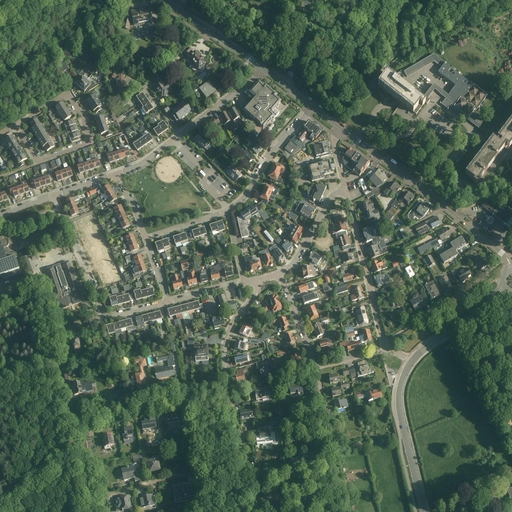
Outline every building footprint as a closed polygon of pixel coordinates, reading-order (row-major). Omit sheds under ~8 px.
[(152,23),(151,17),(152,17),(152,16),(151,16),(150,9),(145,10),(136,12),(131,13),(134,26),(143,24),(152,23)] [(131,21),(124,19),(122,29),(129,30),(131,21)] [(188,48),(183,52),(187,58),(187,57),(191,61),(191,62),(190,62),(190,63),(190,64),(191,65),(191,66),(192,66),(193,66),(194,66),(198,70),(199,70),(200,71),(201,71),(202,71),(202,70),(203,70),(203,69),(203,68),(203,67),(205,65),(195,53),(192,55),(190,53),(191,52),(188,48)] [(399,58),(392,62),(395,66),(401,63),(399,58)] [(384,77),(378,85),(396,100),(398,101),(400,103),(401,103),(415,114),(416,115),(425,103),(425,104),(427,104),(430,100),(428,99),(434,91),(445,99),(441,105),(447,109),(449,107),(467,120),(487,135),(485,137),(490,141),(488,144),(465,174),(474,181),(473,182),(476,184),(505,146),(508,148),(511,143),(511,118),(499,136),(491,130),(488,133),(469,118),(475,110),(476,111),(487,96),(445,64),(441,68),(438,73),(455,86),(448,96),(433,85),(422,100),(393,78),(385,72),(383,75),(384,77)] [(82,71),(74,80),(75,79),(78,81),(75,84),(80,88),(88,79),(82,72),(83,71),(82,71)] [(124,77),(125,76),(121,74),(117,77),(114,75),(112,79),(117,81),(117,86),(119,87),(117,91),(122,93),(126,91),(128,92),(130,88),(126,86),(126,81),(125,78),(124,77)] [(156,75),(153,77),(155,79),(153,80),(156,83),(154,85),(155,86),(153,87),(158,92),(164,87),(163,86),(166,84),(163,80),(160,82),(157,77),(158,77),(156,75)] [(88,79),(80,88),(84,92),(87,90),(89,92),(99,86),(98,86),(97,87),(88,79)] [(202,84),(193,91),(197,97),(202,93),(206,99),(212,94),(213,95),(217,92),(213,87),(212,88),(208,83),(204,87),(202,84)] [(253,101),(244,111),(260,126),(259,126),(261,128),(262,127),(263,128),(272,117),(274,119),(279,113),(275,109),(280,102),(273,96),(274,94),(268,89),(266,90),(259,83),(250,93),(249,94),(252,96),(250,98),(253,101)] [(164,87),(158,92),(162,97),(163,96),(164,98),(165,97),(166,98),(169,97),(167,95),(169,93),(167,90),(170,88),(167,84),(164,87)] [(90,107),(91,106),(99,101),(96,97),(98,95),(95,91),(90,95),(90,96),(86,98),(88,101),(86,101),(90,107)] [(146,99),(142,94),(136,98),(140,103),(146,99)] [(140,103),(144,108),(150,104),(146,99),(140,103)] [(97,102),(90,107),(93,112),(95,112),(96,114),(100,111),(101,113),(106,110),(103,106),(102,106),(99,101),(97,102)] [(66,108),(63,103),(55,108),(58,112),(66,108)] [(183,104),(178,108),(184,116),(189,112),(188,111),(190,110),(185,103),(183,105),(183,104)] [(144,108),(142,109),(146,114),(153,109),(150,104),(144,108)] [(69,113),(66,108),(58,112),(61,117),(69,113)] [(184,116),(178,108),(173,112),(171,114),(176,121),(178,119),(179,120),(184,116)] [(239,118),(234,109),(228,113),(233,121),(239,118)] [(61,117),(64,122),(71,117),(69,113),(61,117)] [(219,117),(224,126),(230,122),(225,113),(219,117)] [(95,120),(97,125),(105,122),(103,117),(95,120)] [(208,122),(213,131),(221,126),(216,118),(208,122)] [(40,124),(37,120),(30,124),(33,129),(40,124)] [(243,120),(239,122),(243,129),(245,132),(249,129),(243,120)] [(77,127),(76,127),(75,125),(76,125),(74,121),(64,124),(66,131),(77,127)] [(163,133),(168,129),(163,122),(158,126),(159,127),(163,133)] [(308,122),(302,129),(311,136),(309,139),(312,141),(314,139),(315,139),(321,132),(322,131),(319,128),(318,129),(315,127),(316,126),(313,123),(312,124),(312,125),(308,122)] [(42,127),(40,124),(33,129),(31,129),(33,133),(42,127)] [(33,133),(35,136),(44,131),(42,127),(33,133)] [(69,137),(79,133),(78,133),(77,131),(78,131),(77,127),(66,131),(69,137)] [(109,132),(107,127),(99,130),(101,135),(105,134),(106,137),(112,135),(111,131),(109,132)] [(163,133),(159,127),(154,131),(158,137),(163,133)] [(35,136),(37,139),(46,134),(44,131),(35,136)] [(297,138),(297,139),(302,143),(306,138),(307,136),(305,135),(302,132),(297,138)] [(69,137),(71,143),(80,140),(80,137),(79,133),(69,137)] [(37,139),(39,142),(47,137),(46,134),(37,139)] [(200,134),(195,140),(202,147),(205,150),(210,144),(207,142),(200,134)] [(6,135),(0,138),(3,143),(5,142),(7,146),(16,141),(13,136),(8,139),(6,135)] [(148,144),(153,140),(149,135),(144,138),(148,144)] [(247,138),(246,139),(252,144),(249,148),(253,152),(256,155),(261,149),(258,146),(260,143),(250,135),(247,138)] [(39,142),(41,145),(49,140),(47,137),(39,142)] [(288,146),(285,149),(292,155),(293,156),(301,150),(301,149),(302,147),(304,145),(304,144),(302,143),(297,139),(297,138),(295,137),(293,140),(295,142),(292,145),(290,148),(288,146)] [(142,148),(148,144),(144,138),(138,142),(142,148)] [(43,148),(44,147),(51,143),(49,140),(41,145),(43,148)] [(18,146),(16,141),(7,146),(10,151),(18,146)] [(138,142),(133,145),(137,151),(142,148),(138,142)] [(313,143),(307,146),(309,153),(314,150),(316,158),(321,157),(321,158),(329,156),(325,142),(314,145),(313,143)] [(51,143),(44,147),(46,151),(47,152),(54,148),(51,143)] [(123,143),(121,144),(126,158),(130,156),(128,149),(125,150),(123,143)] [(120,160),(126,158),(121,144),(119,145),(121,151),(118,153),(120,160)] [(10,151),(13,155),(21,150),(18,146),(10,151)] [(109,153),(106,154),(107,157),(109,164),(114,162),(109,148),(108,146),(107,146),(107,149),(109,153)] [(114,162),(120,160),(118,153),(114,154),(112,148),(109,148),(114,162)] [(13,155),(16,160),(24,155),(21,150),(13,155)] [(237,155),(246,165),(252,159),(243,150),(237,155)] [(345,155),(342,159),(344,166),(352,172),(353,172),(362,158),(363,158),(361,156),(360,155),(359,155),(357,154),(356,154),(351,150),(348,151),(347,152),(345,150),(342,154),(342,153),(342,154),(343,154),(345,155)] [(90,159),(86,160),(87,163),(90,170),(96,168),(93,161),(91,154),(89,155),(90,159)] [(93,154),(91,154),(93,161),(96,168),(101,167),(98,160),(98,159),(97,160),(95,160),(94,158),(93,154)] [(24,155),(16,160),(19,164),(17,165),(19,168),(21,167),(21,168),(26,166),(23,162),(27,160),(24,155)] [(84,172),(90,170),(87,163),(84,164),(82,158),(80,159),(84,172)] [(362,158),(353,172),(359,177),(361,174),(362,175),(370,163),(362,158)] [(233,160),(230,164),(231,165),(233,167),(233,168),(236,171),(240,167),(233,160)] [(319,164),(307,167),(311,182),(323,179),(322,178),(324,177),(324,176),(325,175),(333,173),(332,170),(334,169),(333,164),(331,164),(330,161),(320,163),(320,165),(319,165),(319,164)] [(274,164),(271,171),(279,175),(281,171),(282,172),(284,171),(285,169),(284,168),(283,167),(277,165),(274,164)] [(231,177),(235,182),(241,176),(236,171),(233,168),(226,174),(230,178),(231,177)] [(369,173),(366,176),(369,180),(373,183),(372,184),(368,188),(371,192),(385,184),(387,181),(388,180),(385,178),(386,177),(379,171),(378,172),(375,170),(371,172),(369,173)] [(62,180),(68,178),(65,171),(59,173),(62,180)] [(278,178),(279,175),(271,171),(268,177),(271,178),(270,179),(276,182),(277,181),(281,183),(282,180),(278,178)] [(40,188),(46,186),(43,179),(38,181),(40,188)] [(392,192),(395,195),(400,188),(394,184),(391,183),(383,194),(388,198),(392,192)] [(265,186),(263,192),(275,197),(276,195),(277,195),(277,194),(278,193),(278,192),(278,191),(280,188),(271,184),(270,188),(265,186)] [(101,190),(97,193),(99,195),(100,194),(101,196),(104,194),(110,190),(108,186),(101,190)] [(306,189),(308,198),(319,203),(326,188),(322,186),(308,189),(307,186),(305,186),(306,189)] [(22,187),(16,189),(19,196),(25,194),(22,187)] [(372,192),(374,195),(376,198),(382,194),(378,188),(372,192)] [(11,191),(8,192),(10,195),(13,194),(13,196),(14,198),(19,196),(16,189),(11,191)] [(88,191),(86,192),(88,197),(90,196),(97,194),(95,189),(88,191)] [(104,194),(101,196),(105,201),(107,199),(114,195),(110,190),(104,194)] [(274,201),(275,197),(263,192),(260,198),(267,202),(269,198),(274,201)] [(408,194),(406,192),(398,203),(396,201),(391,207),(392,207),(384,217),(386,223),(389,223),(397,211),(396,210),(401,205),(400,204),(404,200),(409,204),(414,197),(409,193),(408,194)] [(109,202),(105,204),(106,206),(106,207),(112,203),(112,202),(117,199),(114,195),(107,199),(108,201),(109,202)] [(72,199),(66,202),(67,207),(75,204),(74,201),(79,199),(78,196),(73,198),(73,199),(72,199)] [(511,217),(499,207),(488,198),(481,206),(492,215),(505,225),(511,217)] [(300,202),(298,206),(307,211),(313,214),(317,208),(310,204),(301,200),(300,202)] [(419,201),(405,218),(409,222),(410,223),(413,221),(414,222),(423,218),(429,210),(427,208),(424,205),(419,201)] [(368,203),(360,205),(363,213),(372,210),(374,210),(374,207),(373,208),(371,203),(369,204),(368,203)] [(114,209),(108,211),(110,213),(115,211),(116,214),(123,211),(121,206),(114,209)] [(253,206),(247,211),(251,218),(255,216),(256,218),(260,219),(262,217),(264,221),(268,218),(264,212),(260,215),(259,213),(258,214),(255,210),(258,208),(257,206),(254,208),(254,207),(253,206)] [(313,214),(298,206),(295,212),(306,218),(305,221),(309,223),(310,220),(311,219),(312,219),(313,217),(312,216),(313,214)] [(372,210),(363,213),(364,213),(366,220),(368,220),(369,223),(380,220),(377,209),(374,210),(372,210)] [(285,212),(284,214),(287,216),(294,222),(298,218),(287,210),(286,211),(285,212)] [(123,211),(116,214),(118,219),(125,216),(123,211)] [(240,217),(236,218),(237,221),(237,222),(238,221),(240,231),(241,238),(249,237),(249,236),(247,228),(250,225),(248,223),(250,222),(248,220),(251,218),(247,211),(240,215),(241,216),(240,217)] [(335,234),(336,235),(341,234),(340,232),(345,231),(346,231),(347,231),(344,222),(345,222),(343,215),(329,219),(329,220),(332,235),(335,234)] [(125,216),(118,219),(120,224),(128,221),(125,216)] [(441,225),(437,217),(415,228),(419,236),(429,231),(432,230),(432,229),(441,225)] [(78,222),(80,229),(91,224),(88,218),(87,218),(84,219),(78,222)] [(122,227),(117,229),(118,232),(123,230),(123,229),(130,226),(128,221),(120,224),(122,227)] [(292,242),(296,244),(298,241),(303,234),(302,234),(304,231),(297,226),(291,223),(288,221),(286,225),(289,227),(287,230),(285,233),(288,235),(287,235),(290,237),(289,238),(293,240),(292,242)] [(218,231),(218,232),(224,231),(222,222),(216,224),(218,231)] [(80,229),(83,235),(94,231),(91,224),(80,229)] [(216,224),(210,226),(210,229),(212,233),(213,235),(219,233),(218,232),(218,231),(216,224)] [(368,229),(362,230),(366,243),(372,242),(372,244),(373,243),(383,239),(381,236),(376,227),(368,229),(368,228),(368,229)] [(200,237),(206,235),(204,228),(198,230),(200,237)] [(448,228),(437,234),(441,240),(443,243),(446,241),(445,239),(452,235),(448,228)] [(198,230),(192,232),(194,239),(200,237),(198,230)] [(96,237),(94,231),(83,235),(86,242),(96,237)] [(337,239),(338,239),(347,236),(347,235),(347,233),(346,233),(346,231),(345,231),(340,232),(341,234),(336,235),(337,239)] [(185,234),(179,236),(181,243),(182,245),(188,244),(188,243),(186,239),(185,234)] [(179,236),(173,238),(175,245),(181,243),(179,236)] [(347,236),(339,238),(343,251),(351,249),(350,245),(347,236)] [(455,252),(466,246),(469,244),(465,239),(464,237),(462,236),(445,246),(449,252),(445,254),(442,250),(438,252),(441,257),(440,257),(444,264),(458,256),(455,252)] [(89,248),(99,244),(96,237),(86,242),(89,248)] [(0,275),(1,275),(3,279),(20,273),(19,269),(15,258),(17,258),(15,253),(11,254),(8,254),(6,248),(7,247),(8,246),(8,245),(9,244),(9,243),(9,242),(8,241),(7,240),(6,240),(5,239),(4,239),(2,239),(1,240),(0,240),(0,239),(0,275)] [(276,241),(275,242),(277,244),(277,245),(278,246),(281,249),(283,248),(288,254),(293,249),(288,243),(287,242),(286,240),(283,242),(282,243),(279,239),(276,241)] [(374,247),(367,250),(369,255),(386,248),(383,239),(373,243),(374,247)] [(417,249),(420,255),(439,245),(436,239),(417,249)] [(167,240),(161,242),(163,249),(164,251),(164,252),(170,249),(170,247),(169,247),(168,243),(167,240)] [(161,242),(155,244),(158,253),(164,251),(161,242)] [(129,248),(129,250),(125,252),(126,255),(131,253),(138,250),(136,245),(129,248)] [(386,248),(369,255),(371,260),(388,253),(386,248)] [(270,252),(272,255),(273,255),(278,262),(282,259),(282,260),(285,257),(279,250),(274,253),(272,250),(270,252)] [(264,251),(259,253),(262,260),(263,259),(266,267),(269,266),(269,267),(273,265),(272,262),(274,261),(272,257),(270,258),(269,256),(266,258),(266,256),(264,251)] [(310,256),(308,259),(312,261),(310,263),(314,265),(320,270),(321,270),(323,269),(325,265),(323,264),(324,261),(319,257),(320,255),(316,253),(315,255),(312,253),(310,253),(309,255),(310,256)] [(142,261),(140,256),(136,258),(135,254),(125,258),(126,261),(128,261),(129,263),(131,262),(132,265),(135,264),(142,261)] [(343,264),(355,261),(353,254),(341,257),(343,264)] [(255,256),(252,257),(252,259),(256,271),(262,269),(260,261),(259,259),(258,259),(256,259),(255,256)] [(430,256),(423,260),(428,269),(435,264),(430,256)] [(474,268),(477,266),(480,271),(488,265),(486,261),(484,262),(481,257),(476,261),(475,258),(473,259),(471,256),(470,257),(468,258),(474,268)] [(252,257),(245,259),(246,265),(248,265),(250,272),(256,271),(252,259),(252,257)] [(374,273),(381,270),(384,269),(387,268),(385,264),(383,265),(381,260),(370,265),(374,273)] [(98,270),(106,266),(104,261),(95,265),(98,270)] [(133,266),(131,267),(132,271),(134,270),(144,267),(142,261),(135,264),(136,266),(133,267),(133,266)] [(186,261),(180,262),(182,270),(188,268),(186,261)] [(53,268),(46,270),(55,298),(56,298),(57,302),(57,303),(59,310),(59,309),(68,306),(68,307),(68,306),(73,304),(73,305),(82,302),(80,295),(79,295),(78,291),(78,290),(69,262),(62,265),(62,266),(53,269),(53,268)] [(224,264),(219,265),(220,271),(224,270),(226,278),(233,276),(231,270),(231,268),(225,269),(224,264)] [(216,267),(210,269),(210,271),(211,274),(210,274),(210,275),(212,281),(219,279),(218,273),(217,272),(220,271),(219,265),(216,266),(216,267)] [(100,275),(108,271),(106,266),(98,270),(100,275)] [(132,271),(132,273),(134,279),(140,276),(139,274),(143,272),(146,271),(144,267),(134,270),(132,271)] [(405,270),(409,279),(414,276),(410,267),(405,270)] [(471,275),(466,268),(465,268),(462,270),(462,271),(457,275),(456,274),(453,276),(457,283),(460,280),(462,283),(468,279),(467,277),(471,275)] [(342,276),(344,283),(360,278),(357,269),(350,271),(351,274),(342,276)] [(108,271),(100,275),(102,280),(110,276),(108,271)] [(189,279),(187,280),(188,287),(197,284),(195,277),(196,277),(194,271),(187,273),(189,279)] [(199,272),(200,277),(199,277),(201,284),(208,282),(206,275),(207,275),(205,271),(199,272)] [(126,281),(130,280),(129,277),(132,276),(130,272),(123,275),(126,281)] [(374,277),(377,287),(390,283),(386,274),(381,276),(381,275),(374,277)] [(327,283),(322,285),(323,289),(331,286),(330,283),(330,282),(329,282),(327,275),(324,276),(327,283)] [(104,285),(112,282),(110,276),(102,280),(104,285)] [(177,276),(173,277),(174,283),(172,283),(174,290),(182,288),(181,282),(181,281),(180,281),(178,282),(177,276)] [(443,286),(446,292),(452,288),(446,277),(439,281),(442,287),(443,286)] [(428,284),(435,298),(440,295),(434,285),(432,282),(428,284)] [(312,283),(306,285),(298,288),(300,294),(308,291),(315,289),(312,283)] [(431,300),(435,298),(428,284),(424,286),(425,290),(431,300)] [(340,287),(334,289),(336,295),(348,291),(346,285),(344,286),(340,287)] [(350,297),(352,302),(364,298),(361,286),(352,289),(354,296),(350,297)] [(148,298),(154,296),(153,289),(152,287),(146,288),(146,291),(148,298)] [(140,291),(134,292),(135,297),(136,301),(142,300),(140,292),(140,291)] [(146,291),(140,292),(142,300),(148,298),(146,291)] [(397,296),(395,292),(389,295),(390,298),(383,301),(386,308),(397,303),(394,297),(397,296)] [(414,295),(421,308),(427,305),(422,296),(419,298),(417,293),(414,295)] [(312,295),(302,298),(302,300),(302,302),(302,304),(304,305),(318,300),(316,294),(312,295)] [(219,306),(221,313),(236,309),(234,302),(227,304),(224,295),(217,297),(220,305),(219,306)] [(415,311),(421,308),(414,295),(411,296),(413,301),(410,302),(415,311)] [(122,297),(124,304),(130,303),(128,296),(122,297)] [(268,300),(266,300),(268,307),(270,306),(279,303),(276,296),(268,299),(268,300)] [(118,306),(116,299),(116,298),(116,297),(109,299),(112,308),(118,306)] [(116,299),(118,306),(124,304),(122,297),(116,299)] [(198,303),(192,304),(194,311),(200,310),(203,309),(201,304),(199,305),(198,303)] [(268,307),(266,307),(269,314),(273,313),(281,310),(279,303),(270,306),(268,307)] [(357,314),(358,318),(366,316),(364,307),(360,308),(360,305),(351,308),(351,311),(355,310),(356,314),(357,314)] [(181,315),(182,314),(183,320),(187,319),(187,323),(190,322),(189,317),(188,313),(186,306),(180,307),(181,315)] [(314,306),(306,309),(307,311),(306,312),(307,314),(308,314),(308,315),(316,312),(314,306)] [(404,314),(404,312),(407,311),(405,308),(389,315),(391,319),(404,314)] [(160,312),(154,314),(155,321),(156,325),(162,323),(162,320),(160,312)] [(308,316),(307,316),(308,318),(309,318),(310,321),(318,318),(316,312),(308,315),(308,316)] [(391,319),(393,323),(406,318),(409,317),(408,314),(405,315),(404,314),(391,319)] [(358,322),(356,322),(357,326),(359,325),(360,326),(368,324),(366,316),(358,318),(358,322)] [(142,331),(145,330),(144,328),(141,317),(135,319),(137,325),(135,326),(136,332),(142,331)] [(212,318),(204,319),(204,322),(212,320),(213,324),(213,323),(214,329),(219,329),(218,327),(224,325),(222,317),(218,318),(218,317),(213,318),(212,319),(212,318)] [(281,317),(269,321),(270,325),(278,321),(280,326),(282,332),(287,331),(286,328),(288,327),(285,319),(282,320),(281,317)] [(131,320),(124,321),(126,329),(127,329),(127,332),(136,330),(134,323),(132,323),(131,320)] [(124,321),(118,323),(120,331),(126,329),(124,321)] [(118,323),(112,325),(114,332),(117,331),(120,331),(118,323)] [(319,324),(312,327),(315,333),(321,330),(328,328),(327,328),(326,325),(325,326),(324,323),(319,325),(319,324)] [(112,325),(106,326),(107,329),(108,333),(108,335),(115,334),(114,332),(112,325)] [(240,330),(239,333),(240,333),(240,334),(245,337),(247,338),(251,331),(252,328),(249,327),(249,328),(247,327),(246,329),(246,328),(243,327),(241,331),(240,330)] [(321,330),(315,333),(317,338),(320,337),(320,338),(324,337),(324,336),(326,335),(327,332),(327,331),(328,330),(328,328),(321,330)] [(359,333),(358,333),(359,337),(361,343),(364,342),(364,343),(372,341),(369,331),(359,333)] [(292,347),(291,344),(294,343),(291,334),(284,337),(286,341),(286,342),(288,348),(292,347)] [(193,338),(187,339),(187,346),(188,351),(190,351),(190,356),(194,355),(195,358),(195,363),(201,362),(208,361),(207,357),(208,357),(207,353),(207,350),(207,347),(194,348),(193,345),(194,345),(193,338)] [(322,343),(319,343),(320,346),(319,347),(320,349),(321,349),(321,351),(324,350),(324,352),(325,353),(327,353),(328,353),(329,352),(330,351),(329,348),(328,345),(329,344),(330,343),(329,338),(328,339),(321,340),(322,343)] [(234,344),(233,349),(234,349),(234,350),(240,351),(243,352),(245,345),(245,344),(245,343),(247,343),(248,340),(247,340),(243,339),(243,340),(242,344),(238,343),(236,342),(235,345),(234,344)] [(342,343),(339,344),(341,351),(347,349),(346,343),(346,342),(345,340),(342,341),(342,343)] [(349,342),(346,343),(347,349),(348,352),(360,349),(358,342),(350,344),(349,342)] [(74,353),(79,352),(80,349),(79,345),(77,344),(72,345),(71,347),(72,351),(74,353)] [(237,359),(234,360),(235,365),(248,363),(247,357),(246,354),(240,355),(237,356),(237,359)] [(168,361),(169,368),(163,369),(163,367),(154,369),(156,378),(168,375),(169,377),(174,376),(172,367),(175,367),(172,355),(156,359),(157,363),(168,361)] [(291,360),(287,361),(288,364),(292,363),(292,366),(301,364),(303,364),(303,362),(303,360),(302,360),(300,360),(299,355),(291,357),(291,360)] [(140,359),(134,360),(135,364),(139,363),(140,367),(139,368),(141,374),(138,375),(138,374),(133,375),(132,375),(131,376),(131,377),(131,378),(131,379),(132,380),(133,380),(134,380),(136,380),(137,384),(136,385),(136,388),(137,389),(138,390),(139,390),(140,390),(142,389),(141,387),(145,386),(144,381),(145,380),(143,373),(143,374),(142,367),(147,366),(145,359),(140,360),(140,359)] [(275,360),(269,362),(271,371),(277,369),(275,360)] [(263,362),(259,363),(260,369),(269,367),(267,361),(263,362)] [(358,378),(370,374),(372,373),(371,370),(369,371),(366,361),(358,364),(360,373),(357,374),(358,378)] [(270,375),(268,369),(259,371),(260,378),(270,375)] [(235,377),(235,378),(235,380),(236,380),(236,382),(237,383),(241,382),(245,381),(247,381),(246,377),(243,377),(243,376),(243,374),(245,373),(244,370),(236,372),(237,376),(235,376),(235,377)] [(329,377),(330,385),(338,383),(337,376),(329,377)] [(72,387),(72,391),(73,391),(74,396),(93,392),(92,387),(95,387),(94,382),(91,383),(84,384),(84,381),(79,382),(79,383),(74,384),(74,386),(72,387)] [(298,384),(289,385),(290,394),(295,394),(297,393),(298,397),(299,396),(303,396),(301,386),(298,387),(298,384)] [(259,389),(255,390),(255,397),(260,396),(260,398),(261,397),(261,400),(273,399),(271,388),(259,389)] [(331,390),(332,397),(340,396),(339,389),(331,390)] [(366,395),(361,396),(361,397),(362,399),(367,398),(368,402),(372,401),(382,398),(380,390),(370,393),(366,394),(366,395)] [(334,403),(336,411),(348,408),(345,400),(334,403)] [(251,410),(240,412),(241,419),(244,419),(244,423),(253,422),(252,418),(253,418),(251,410)] [(180,428),(179,422),(178,414),(171,416),(170,415),(165,416),(167,425),(168,431),(180,428)] [(144,423),(141,424),(143,431),(151,429),(151,428),(156,427),(155,419),(150,420),(149,418),(144,419),(144,423)] [(124,430),(122,430),(123,441),(124,441),(128,441),(128,444),(133,443),(133,441),(135,441),(135,437),(133,437),(132,437),(131,428),(124,429),(124,430)] [(265,430),(255,431),(257,446),(257,445),(275,442),(275,443),(276,443),(274,433),(273,433),(273,434),(270,434),(270,431),(265,432),(264,430),(265,430)] [(114,446),(112,435),(102,437),(104,448),(114,446)] [(146,461),(149,473),(160,471),(159,463),(158,463),(158,460),(164,459),(163,455),(146,459),(146,461)] [(304,458),(291,459),(292,467),(301,465),(305,465),(304,458)] [(133,467),(121,469),(121,470),(119,470),(119,475),(122,475),(123,481),(134,479),(135,482),(139,481),(137,472),(134,472),(133,467)] [(183,499),(182,495),(189,494),(189,496),(194,495),(192,487),(188,488),(187,485),(174,488),(177,500),(183,499)] [(139,499),(141,509),(154,506),(152,495),(142,497),(142,499),(139,499)] [(128,496),(114,499),(116,505),(114,505),(115,511),(122,510),(122,511),(123,511),(123,510),(127,509),(127,510),(129,509),(130,508),(128,496)]
